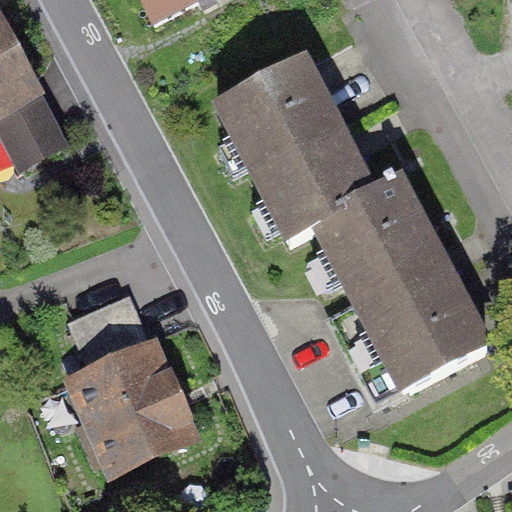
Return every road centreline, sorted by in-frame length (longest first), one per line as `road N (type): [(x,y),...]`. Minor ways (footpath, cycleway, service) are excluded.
road 1 (residential): [(315,511),(301,448),(271,383),(66,0)]
road 2 (residential): [(511,448),(409,511)]
